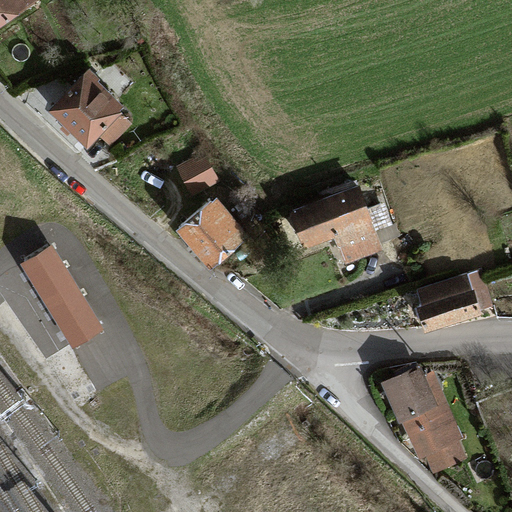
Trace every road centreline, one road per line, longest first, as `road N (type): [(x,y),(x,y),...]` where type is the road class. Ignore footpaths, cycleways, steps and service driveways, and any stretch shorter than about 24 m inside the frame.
road 1 (residential): [(0,103),(303,358)]
road 2 (residential): [(303,358),(459,511)]
road 3 (residential): [(303,358),(364,345),(511,337)]
